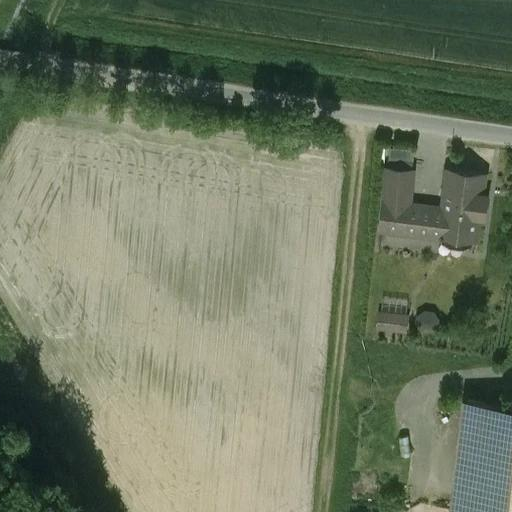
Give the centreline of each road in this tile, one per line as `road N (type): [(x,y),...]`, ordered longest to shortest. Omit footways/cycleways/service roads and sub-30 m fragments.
road 1 (unclassified): [(511,138),(0,59)]
road 2 (track): [(322,511),(361,115)]
